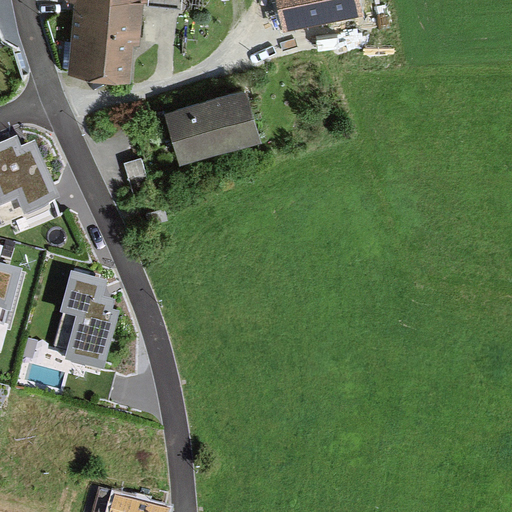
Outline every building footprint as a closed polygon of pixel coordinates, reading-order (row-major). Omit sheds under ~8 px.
[(72,0),(69,67),(121,70),(124,0),(72,0)] [(162,102),(178,154),(255,131),(239,78),(162,102)] [(15,144),(0,149),(0,212),(14,207),(20,223),(61,206),(36,148),(20,155),(15,144)] [(138,154),(121,158),(129,192),(146,188),(138,154)] [(24,274),(0,267),(0,314),(13,318),(24,274)] [(110,286),(70,276),(60,317),(76,321),(65,365),(106,375),(120,317),(112,315),(114,306),(106,304),(110,286)]
